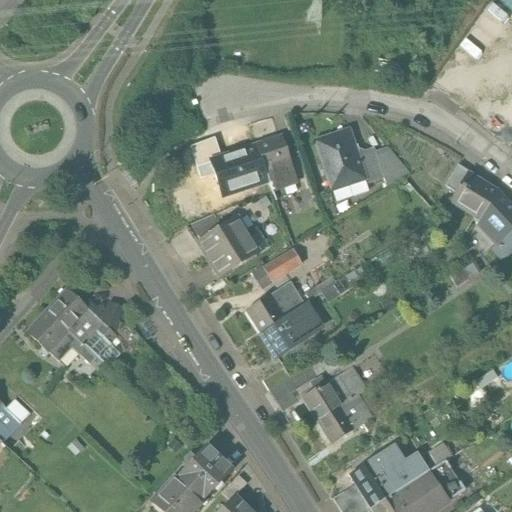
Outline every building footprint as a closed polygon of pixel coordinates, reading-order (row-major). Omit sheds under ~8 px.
[(511,106),(509,110),(505,107),(497,114),(511,130),(511,106)] [(348,133),(314,146),(330,192),(365,180),(348,133)] [(279,139),(255,148),(265,174),(276,170),(289,166),(279,139)] [(255,148),(212,163),(221,189),(238,183),(241,193),(268,183),(265,174),(255,148)] [(410,176),(390,153),(376,157),(386,191),(410,176)] [(470,177),(457,169),(444,189),(457,197),(469,178),(470,177)] [(286,198),(276,170),(265,174),(268,183),(274,202),(286,198)] [(497,196),(469,178),(457,197),(452,205),(480,223),(497,196)] [(511,215),(505,207),(469,238),(489,261),(511,240),(511,215)] [(212,216),(187,228),(196,243),(219,228),(212,216)] [(219,228),(196,243),(207,261),(246,237),(235,219),(219,228)] [(246,237),(207,261),(218,280),(257,256),(246,237)] [(292,252),(253,276),(261,289),(300,265),(292,252)] [(289,284),(245,312),(260,335),(304,306),(289,284)] [(99,325),(64,292),(46,313),(96,360),(107,369),(119,356),(110,346),(115,340),(113,337),(99,325)] [(123,311),(107,304),(99,325),(113,337),(123,311)] [(304,306),(260,335),(276,358),(298,342),(296,339),(315,326),(316,328),(317,327),(304,306)] [(96,360),(46,313),(26,334),(58,363),(72,350),(89,366),(96,360)] [(287,380),(268,393),(281,415),(296,405),(290,395),(316,379),(309,367),(287,380)] [(281,370),(261,382),(268,393),(287,380),(281,370)] [(351,370),(336,379),(350,401),(357,397),(365,391),(351,370)] [(336,379),(302,402),(316,423),(340,408),(350,401),(336,379)] [(372,421),(357,397),(350,401),(340,408),(355,431),(372,421)] [(14,402),(5,412),(19,425),(21,427),(30,417),(14,402)] [(5,412),(0,406),(0,443),(1,444),(19,425),(5,412)] [(340,408),(316,423),(331,447),(355,431),(340,408)] [(205,449),(175,481),(188,493),(217,460),(205,449)] [(389,477),(377,459),(349,477),(371,510),(409,485),(399,470),(389,477)] [(188,493),(169,511),(195,511),(231,473),(217,460),(188,493)] [(409,485),(371,510),(372,511),(434,511),(464,493),(444,462),(420,478),(409,485)] [(411,463),(399,470),(409,485),(420,478),(411,463)] [(248,511),(234,499),(223,511),(222,510),(220,511),(248,511)]
